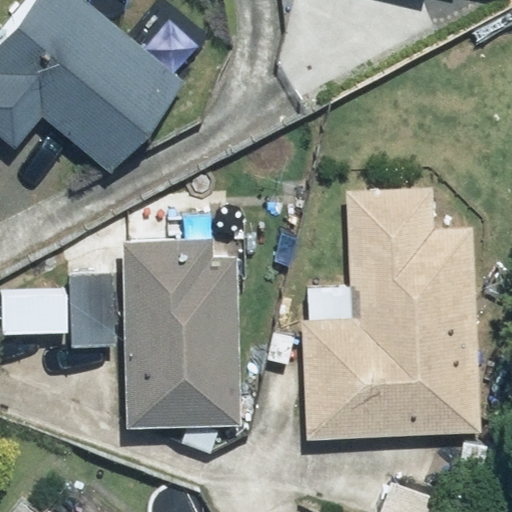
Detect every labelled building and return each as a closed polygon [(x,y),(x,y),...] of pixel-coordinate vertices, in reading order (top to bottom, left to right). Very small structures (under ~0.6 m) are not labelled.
[(156,0),(127,36),(81,0),(13,0),(0,17),(0,143),(3,146),(30,112),(100,168),(204,38),(156,0)] [(511,71),(479,76),(496,197),(511,194),(511,71)] [(470,431),(468,222),(426,223),(426,188),(345,189),(347,316),(295,316),(296,433),(470,431)] [(202,239),(108,235),(106,270),(60,268),(56,344),(112,346),(109,417),(224,422),(231,252),(202,251),(202,239)] [(92,511),(69,490),(50,511),(49,511),(92,511)]
